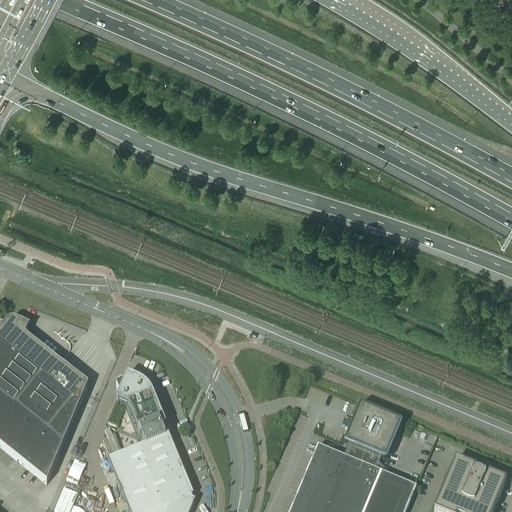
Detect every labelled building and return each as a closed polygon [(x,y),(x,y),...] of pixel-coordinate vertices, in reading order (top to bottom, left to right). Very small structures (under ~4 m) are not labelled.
[(87,387),(50,357),(25,337),(28,329),(29,329),(29,328),(21,325),(20,324),(15,322),(13,322),(11,322),(9,323),(7,324),(5,325),(0,331),(0,448),(46,486),(86,390),(87,387)] [(163,425),(152,397),(150,393),(147,389),(144,386),(141,383),(137,381),(128,378),(128,377),(126,376),(123,383),(117,385),(117,386),(116,386),(116,387),(115,388),(116,389),(118,395),(115,402),(118,403),(118,402),(127,406),(137,431),(139,438),(141,437),(144,446),(107,461),(127,511),(190,511),(194,503),(192,502),(190,498),(193,497),(168,436),(164,437),(161,429),(165,427),(164,425),(163,425)] [(358,408),(354,417),(343,445),(344,447),(347,448),(343,459),(376,472),(380,462),(384,464),(386,463),(401,426),(400,424),(360,407),(358,408)] [(406,511),(416,489),(405,485),(382,475),(376,472),(343,459),(317,448),(289,511),(406,511)] [(493,511),(504,485),(505,483),(504,482),(484,474),(482,473),(480,472),(479,472),(477,472),(475,473),(476,470),(455,461),(454,464),(433,511),(493,511)]
